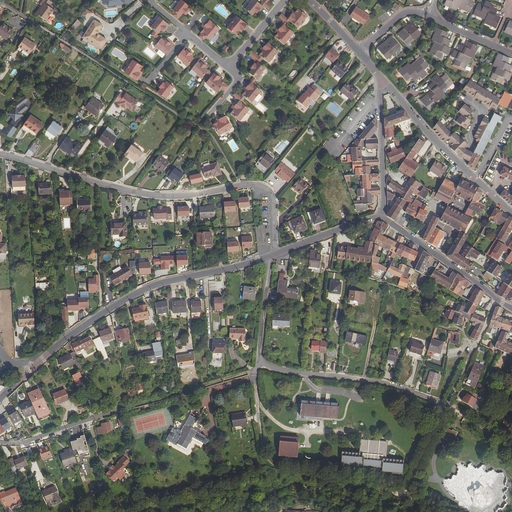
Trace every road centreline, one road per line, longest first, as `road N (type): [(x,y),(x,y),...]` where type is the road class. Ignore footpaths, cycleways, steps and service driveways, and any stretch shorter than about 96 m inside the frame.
road 1 (residential): [(0,153),(158,196),(255,185),(271,196),(270,256)]
road 2 (tertiary): [(34,367),(128,297),(270,256)]
road 3 (residential): [(446,407),(396,386),(274,369),(259,360)]
road 4 (residential): [(380,76),(511,211)]
road 5 (tertiary): [(511,307),(380,217)]
road 6 (residential): [(150,402),(24,443),(0,442)]
road 7 (track): [(406,497),(281,469),(264,454)]
road 8 (track): [(369,486),(274,491),(230,511)]
road 9 (residential): [(380,76),(380,217)]
